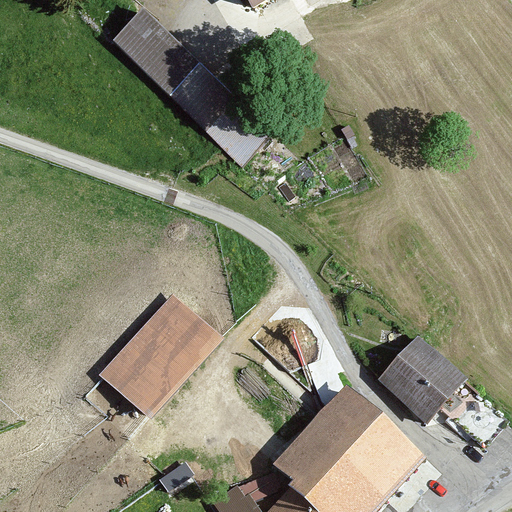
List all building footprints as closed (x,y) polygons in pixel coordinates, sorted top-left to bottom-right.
[(150,20),(120,49),(241,169),(271,140),(150,20)] [(97,372),(147,421),(224,342),(173,293),(97,372)] [(379,381),(425,423),(453,392),(408,351),(379,381)] [(369,511),(421,459),(344,384),(265,465),(288,487),(263,511),(369,511)] [(189,462),(164,478),(173,492),(198,476),(189,462)]
